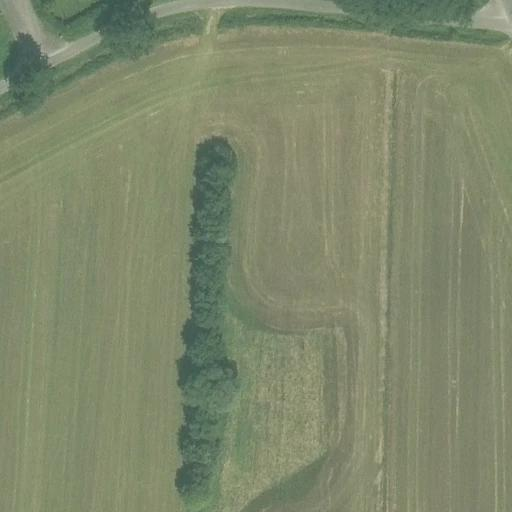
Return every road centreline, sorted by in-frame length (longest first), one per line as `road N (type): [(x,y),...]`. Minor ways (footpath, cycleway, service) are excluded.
road 1 (unclassified): [(0,88),(128,20),(252,0)]
road 2 (unclassified): [(267,0),(511,27)]
